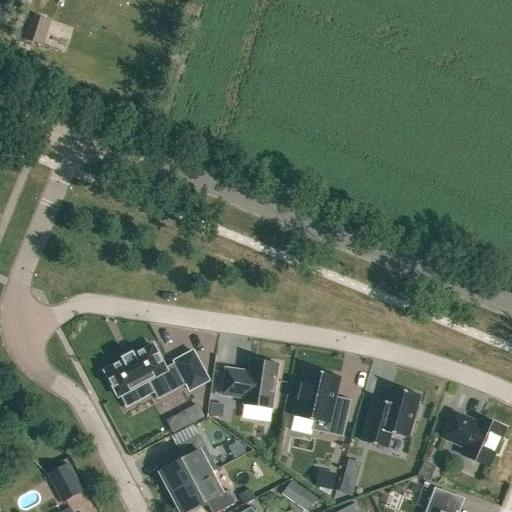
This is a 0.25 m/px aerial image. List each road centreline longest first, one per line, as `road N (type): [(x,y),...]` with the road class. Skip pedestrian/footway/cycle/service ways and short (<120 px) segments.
road 1 (residential): [(17,342),(77,306),(100,306),(363,346),(511,397)]
road 2 (tertiary): [(511,309),(78,134)]
road 3 (residential): [(78,134),(13,297),(17,342)]
road 4 (residential): [(17,342),(70,393),(138,511)]
